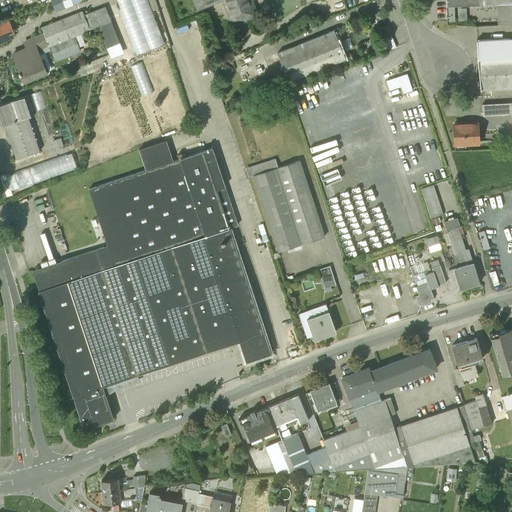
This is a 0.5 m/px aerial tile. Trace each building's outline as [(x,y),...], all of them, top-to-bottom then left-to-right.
[(164,43),(146,0),(116,0),(138,53),(164,43)] [(250,0),(194,0),(197,6),(213,0),(223,0),(233,24),(246,19),(257,14),(250,0)] [(511,0),(480,0),(481,4),(498,4),(499,24),(511,23),(511,0)] [(102,8),(92,12),(98,26),(107,48),(117,45),(102,8)] [(82,11),(41,27),(49,46),(73,36),(98,26),(92,12),(84,16),(82,11)] [(246,19),(233,24),(239,37),(251,32),(246,19)] [(0,42),(8,39),(5,32),(12,29),(9,21),(0,24),(0,42)] [(387,25),(377,29),(381,40),(391,36),(387,25)] [(334,30),(322,34),(334,63),(346,58),(334,30)] [(322,34),(277,52),(288,81),(289,81),(334,63),(322,34)] [(73,36),(49,46),(54,59),(60,57),(60,59),(79,51),(73,36)] [(391,36),(381,40),(385,51),(396,47),(391,36)] [(29,48),(20,52),(20,51),(12,54),(19,72),(18,72),(19,75),(20,75),(23,82),(31,79),(31,78),(46,72),(36,46),(42,44),(40,37),(27,42),(29,48)] [(511,37),(477,40),(479,60),(511,58),(511,37)] [(277,52),(264,58),(276,86),(288,81),(277,52)] [(511,58),(479,60),(481,90),(511,88),(511,58)] [(141,62),(131,66),(143,96),(153,92),(141,62)] [(407,74),(386,81),(389,90),(401,86),(403,93),(412,90),(407,74)] [(42,91),(29,95),(44,139),(56,135),(42,91)] [(28,95),(0,104),(0,109),(5,124),(28,117),(34,115),(28,95)] [(511,102),(483,103),(483,115),(511,113),(511,102)] [(28,117),(5,124),(16,159),(39,151),(28,117)] [(477,123),(455,124),(456,144),(478,143),(477,123)] [(62,138),(51,142),(54,150),(64,146),(62,138)] [(237,225),(212,148),(169,162),(162,141),(139,149),(146,170),(89,189),(107,246),(61,261),(32,271),(39,291),(38,291),(84,429),(113,419),(103,386),(239,341),(264,333),(231,233),(230,232),(229,228),(237,225)] [(70,153),(6,176),(12,192),(77,169),(70,153)] [(253,175),(277,167),(274,158),(246,168),(249,176),(253,175)] [(277,167),(253,175),(278,251),(324,236),(299,160),(277,167)] [(0,176),(7,196),(12,194),(12,192),(6,176),(5,174),(0,175),(0,176)] [(351,184),(324,193),(329,206),(356,197),(351,184)] [(443,214),(433,185),(421,189),(430,218),(443,214)] [(445,223),(447,231),(458,227),(460,226),(458,219),(445,223)] [(465,250),(458,227),(447,231),(455,253),(457,253),(465,250)] [(424,237),(428,250),(441,247),(437,234),(424,237)] [(465,250),(457,253),(460,262),(465,260),(466,262),(468,262),(469,264),(473,263),(468,249),(465,250)] [(411,268),(417,286),(427,282),(429,289),(430,288),(446,283),(438,259),(411,268)] [(469,264),(454,269),(458,281),(460,287),(479,280),(473,263),(469,264)] [(330,266),(318,270),(322,282),(334,278),(330,266)] [(454,269),(448,271),(452,283),(458,281),(454,269)] [(334,278),(322,282),(324,288),(330,286),(336,284),(334,278)] [(417,286),(416,286),(419,294),(419,295),(431,291),(430,288),(429,289),(427,282),(417,286)] [(431,291),(419,295),(419,294),(414,296),(417,303),(421,304),(431,301),(433,297),(431,291)] [(326,304),(309,310),(312,317),(328,311),(326,304)] [(313,336),(307,319),(312,317),(309,310),(298,314),(307,338),(313,336)] [(312,317),(307,319),(313,336),(314,339),(336,332),(335,330),(328,311),(312,317)] [(511,328),(499,332),(500,335),(491,337),(503,375),(511,372),(511,359),(511,358),(511,357),(511,328)] [(264,333),(239,341),(246,362),(270,354),(264,333)] [(477,337),(453,345),(459,368),(461,374),(462,373),(463,377),(478,373),(474,360),(483,358),(477,337)] [(383,366),(370,371),(369,368),(342,378),(354,411),(382,401),(378,390),(390,385),(437,369),(433,359),(429,349),(383,366)] [(459,368),(453,370),(458,387),(466,385),(463,377),(462,373),(461,374),(459,368)] [(329,383),(310,390),(318,410),(337,403),(329,383)] [(511,393),(502,396),(506,410),(511,408),(511,393)] [(298,394),(290,398),(297,417),(300,423),(309,420),(298,394)] [(475,398),(476,401),(483,426),(492,423),(484,395),(475,398)] [(360,426),(376,469),(407,467),(413,467),(400,425),(390,397),(382,401),(354,411),(355,412),(360,426)] [(290,398),(268,406),(276,425),(297,417),(290,398)] [(483,426),(476,401),(464,404),(471,430),(483,426)] [(464,404),(400,425),(413,467),(481,463),(471,430),(464,404)] [(251,413),(239,418),(248,441),(277,429),(276,425),(268,406),(257,411),(256,409),(250,412),(251,413)] [(343,417),(348,430),(360,426),(355,412),(343,417)] [(231,435),(226,424),(221,426),(226,437),(231,435)] [(348,430),(324,440),(326,447),(331,460),(334,466),(369,453),(375,469),(376,469),(360,426),(348,430)] [(298,433),(282,439),(291,461),(307,455),(298,433)] [(192,453),(212,445),(207,434),(187,442),(192,453)] [(282,439),(266,446),(278,475),(296,474),(291,461),(282,439)] [(326,447),(317,450),(321,461),(326,459),(327,461),(331,460),(326,447)] [(317,450),(307,455),(311,465),(321,461),(317,450)] [(311,465),(307,455),(291,461),(296,474),(314,473),(311,465)] [(311,465),(314,473),(318,473),(334,466),(331,460),(327,461),(326,459),(321,461),(311,465)] [(374,511),(377,494),(402,498),(407,467),(376,469),(375,469),(368,470),(363,501),(361,511),(374,511)] [(446,468),(447,480),(456,479),(455,467),(446,468)] [(118,478),(101,480),(103,492),(119,490),(118,485),(118,481),(118,478)] [(145,478),(134,479),(135,488),(144,487),(146,487),(145,478)] [(134,479),(126,480),(127,484),(128,489),(135,488),(134,479)] [(144,487),(135,488),(136,499),(141,498),(144,487)] [(128,489),(119,490),(120,501),(136,499),(135,488),(128,489)] [(199,490),(184,488),(182,501),(196,503),(198,493),(199,490)] [(119,490),(103,492),(104,503),(120,501),(119,490)] [(160,494),(149,492),(145,511),(156,511),(159,498),(160,498),(161,496),(159,496),(160,494)] [(213,496),(198,493),(196,503),(210,506),(211,498),(212,498),(213,496)] [(160,498),(159,498),(156,511),(180,511),(183,502),(160,498)] [(212,498),(211,498),(210,506),(208,511),(227,511),(230,501),(212,498)] [(361,511),(363,501),(354,500),(352,511),(361,511)] [(284,511),(286,506),(270,503),(268,511),(284,511)]
